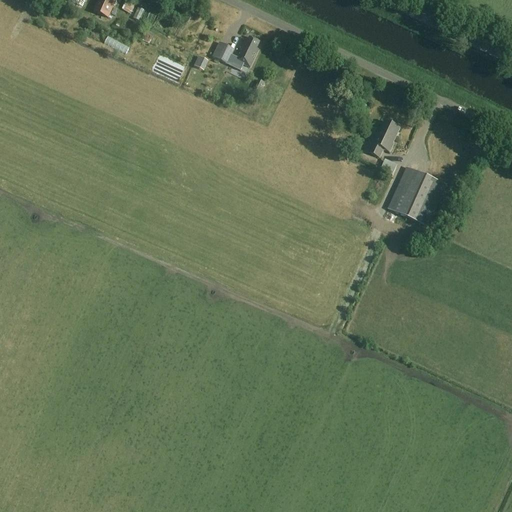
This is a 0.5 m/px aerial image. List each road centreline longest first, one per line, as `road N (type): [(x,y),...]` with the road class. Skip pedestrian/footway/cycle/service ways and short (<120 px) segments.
road 1 (unclassified): [(511,134),(229,0)]
road 2 (tertiary): [(511,59),(385,0)]
